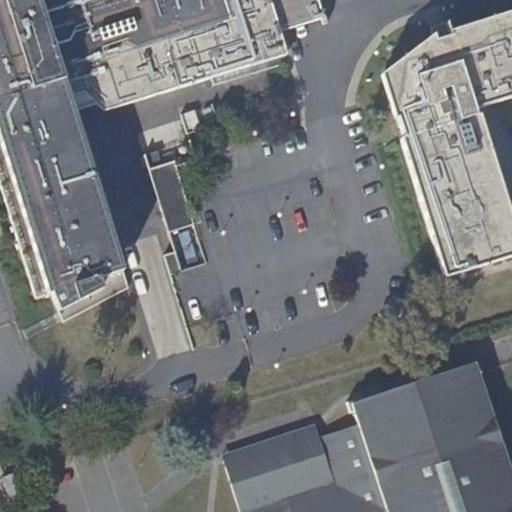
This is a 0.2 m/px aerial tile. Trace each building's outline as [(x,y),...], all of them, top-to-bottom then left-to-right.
[(0,0),(0,189),(36,307),(47,304),(65,340),(129,321),(68,112),(63,95),(78,90),(75,80),(99,73),(102,82),(128,73),(137,79),(149,75),(164,124),(288,87),(270,29),(277,27),(273,12),(281,9),(285,0),(0,0)] [(415,20),(398,25),(402,38),(378,71),(405,158),(402,158),(436,269),(511,245),(511,237),(508,226),(505,227),(479,143),(482,142),(471,107),(468,108),(466,101),(511,87),(511,1),(418,30),(415,20)] [(147,155),(166,234),(194,227),(175,148),(147,155)] [(511,511),(511,489),(474,372),(480,369),(475,356),(455,364),(456,367),(361,398),(360,395),(341,401),(346,415),(349,414),(352,424),(334,429),(312,437),(310,431),(218,461),(233,511),(511,511)] [(218,461),(310,431),(308,426),(216,457),(218,461)]
